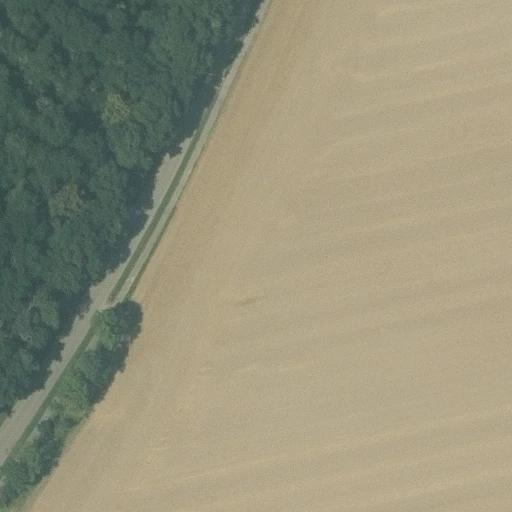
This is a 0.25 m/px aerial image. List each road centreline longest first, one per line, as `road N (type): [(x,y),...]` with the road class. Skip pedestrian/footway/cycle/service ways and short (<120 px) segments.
road 1 (unclassified): [(0,440),(94,300),(240,0)]
road 2 (track): [(94,300),(129,335),(20,511)]
